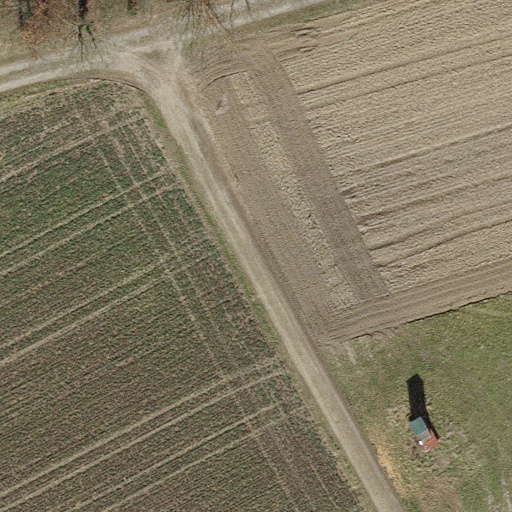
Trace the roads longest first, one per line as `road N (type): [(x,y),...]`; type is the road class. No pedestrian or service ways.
road 1 (track): [(400,511),(131,38)]
road 2 (track): [(0,76),(264,0)]
